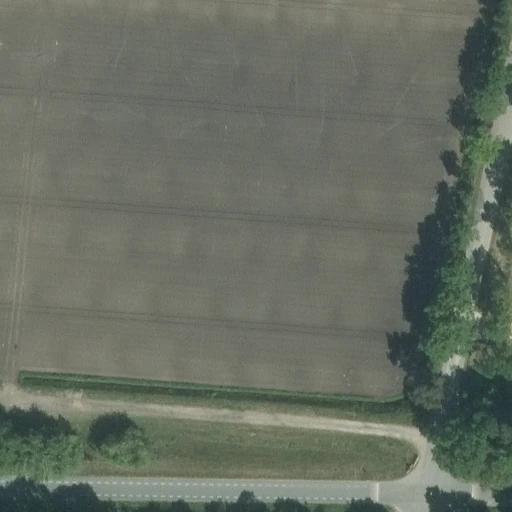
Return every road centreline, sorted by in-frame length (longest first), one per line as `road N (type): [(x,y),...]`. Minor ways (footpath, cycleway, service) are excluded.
road 1 (unclassified): [(425,494),(0,487)]
road 2 (unclassified): [(425,494),(511,91)]
